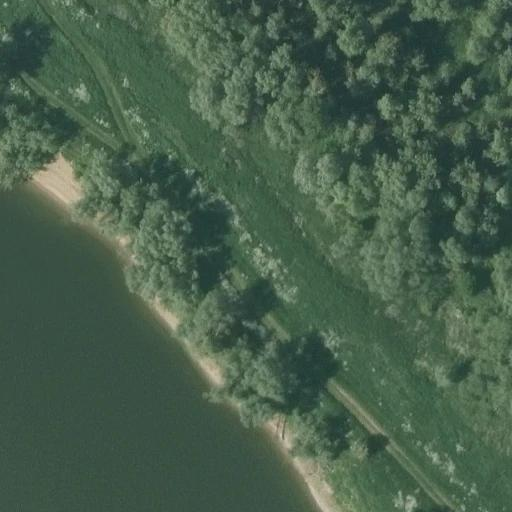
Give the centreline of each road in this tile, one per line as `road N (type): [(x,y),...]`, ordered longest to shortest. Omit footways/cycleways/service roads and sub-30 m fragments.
road 1 (track): [(458,511),(142,167)]
road 2 (track): [(142,167),(95,77),(36,0)]
road 3 (track): [(0,101),(37,127),(142,167)]
